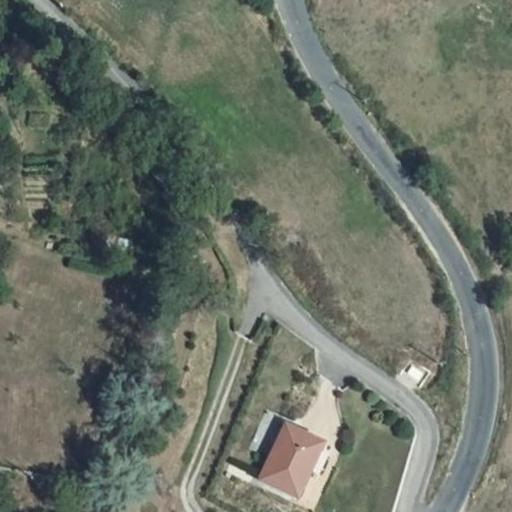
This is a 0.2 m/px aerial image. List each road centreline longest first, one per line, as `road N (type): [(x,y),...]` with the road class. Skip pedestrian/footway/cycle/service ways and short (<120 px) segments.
road 1 (unclassified): [(411,511),(433,430),(423,405),(279,303),(227,208),(138,100),(35,0)]
road 2 (tertiary): [(293,0),(310,49),(475,305),(485,387),(475,442),(446,511)]
road 3 (track): [(279,303),(196,511)]
